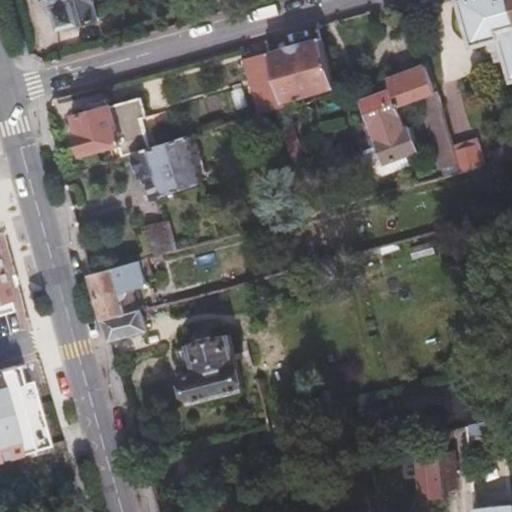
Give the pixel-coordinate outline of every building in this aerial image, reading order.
[(50,0),(54,10),(59,9),(64,24),(76,21),(77,24),(100,18),(96,2),(99,1),(98,0),(50,0)] [(511,0),(462,0),(474,42),(501,36),(511,76),(511,0)] [(338,87),(323,36),(271,52),(286,101),(296,99),(299,105),(306,103),(304,96),(338,87)] [(286,101),(271,52),(252,57),(261,84),(252,88),(260,113),(278,107),(287,105),(286,101)] [(439,94),(428,64),(389,78),(393,89),(367,99),(373,114),(366,117),(378,148),(383,147),(389,163),(423,152),(414,125),(407,127),(400,106),(427,98),(447,168),(459,165),(454,145),(439,94)] [(83,132),(79,134),(85,153),(152,134),(145,111),(150,110),(146,96),(78,114),(83,132)] [(190,135),(137,152),(144,174),(150,173),(158,196),(205,182),(190,135)] [(454,145),(459,165),(461,171),(487,164),(480,138),(454,145)] [(510,157),(511,156),(511,147),(493,153),(495,162),(510,157)] [(148,226),(157,255),(176,250),(167,220),(148,226)] [(93,272),(105,317),(128,311),(125,299),(127,298),(130,293),(130,290),(151,283),(145,264),(152,262),(151,257),(93,272)] [(0,279),(0,313),(9,311),(0,279)] [(105,317),(112,339),(150,328),(143,307),(128,311),(105,317)] [(189,371),(187,372),(193,397),(246,384),(234,332),(196,342),(196,344),(183,347),(189,371)] [(13,383),(11,367),(0,369),(0,460),(44,447),(28,380),(13,383)] [(287,426),(306,422),(302,404),(283,409),(287,426)] [(504,431),(499,419),(493,421),(497,433),(504,431)] [(443,452),(441,451),(420,453),(423,496),(446,495),(445,488),(443,452)] [(455,452),(443,452),(445,488),(458,488),(460,487),(457,453),(455,452)] [(236,511),(234,498),(193,507),(194,511),(236,511)] [(511,511),(511,500),(478,503),(478,511),(511,511)]
